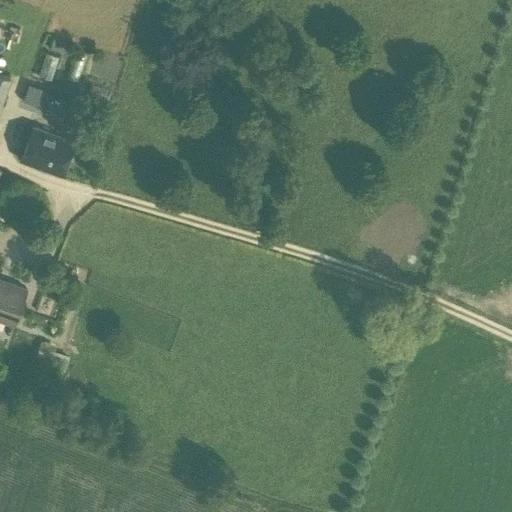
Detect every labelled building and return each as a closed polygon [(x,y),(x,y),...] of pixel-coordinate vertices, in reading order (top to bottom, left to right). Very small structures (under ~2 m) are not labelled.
[(5,74),(8,65),(0,62),(0,103),(9,75),(5,74)] [(79,125),(86,103),(70,97),(62,119),(79,125)] [(62,174),(74,139),(33,124),(20,159),(62,174)] [(0,188),(1,189),(0,191),(0,211),(27,221),(37,194),(0,181),(0,172),(1,169),(0,169),(0,188)] [(0,317),(14,323),(26,287),(0,277),(0,317)] [(63,369),(69,349),(50,342),(41,340),(36,356),(34,362),(63,369)]
